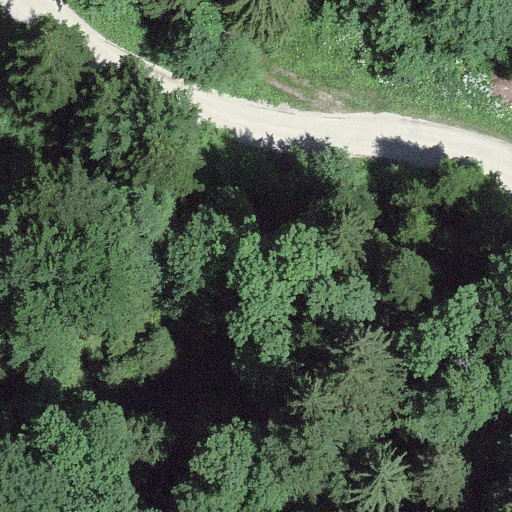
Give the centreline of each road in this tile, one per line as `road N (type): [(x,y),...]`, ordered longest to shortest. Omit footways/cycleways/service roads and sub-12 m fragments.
road 1 (unclassified): [(11,0),(114,76),(266,127),(443,150),(511,170)]
road 2 (track): [(349,138),(240,46),(220,0)]
